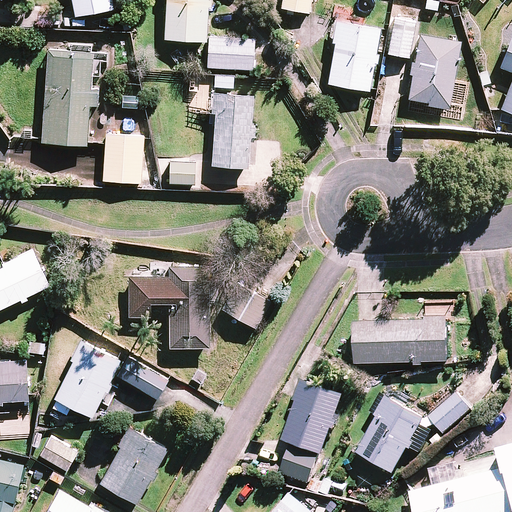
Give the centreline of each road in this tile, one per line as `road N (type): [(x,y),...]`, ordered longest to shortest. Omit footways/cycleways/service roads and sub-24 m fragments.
road 1 (residential): [(357,235),(188,511)]
road 2 (residential): [(357,235),(328,209),(334,185),(349,176),(378,177),(396,188),(410,223)]
